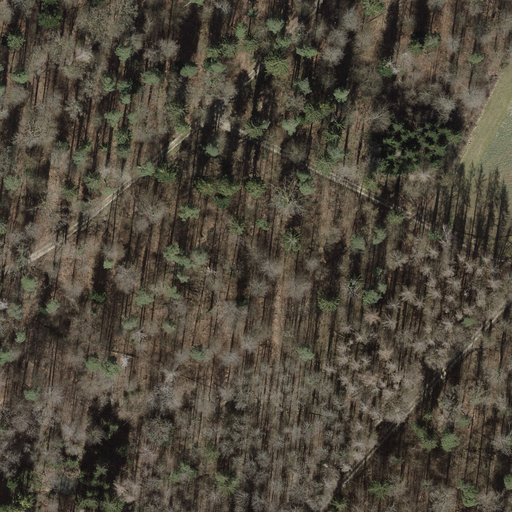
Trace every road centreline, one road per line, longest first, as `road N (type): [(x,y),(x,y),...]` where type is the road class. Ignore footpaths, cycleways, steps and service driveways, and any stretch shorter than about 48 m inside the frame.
road 1 (track): [(320,0),(204,121),(511,261)]
road 2 (track): [(317,511),(511,298)]
road 3 (track): [(204,121),(100,210),(31,261),(0,272)]
